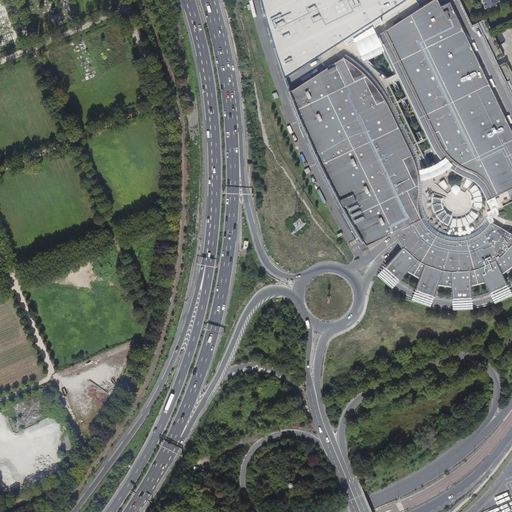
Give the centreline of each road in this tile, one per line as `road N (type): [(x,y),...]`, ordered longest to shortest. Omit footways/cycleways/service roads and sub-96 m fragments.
road 1 (motorway): [(174,438),(224,275),(232,117)]
road 2 (track): [(235,0),(268,145),(315,221),(361,274)]
road 3 (primary): [(346,478),(341,441),(349,409),(447,357),(477,358),(494,377),(496,397),(474,439)]
road 4 (trunk): [(208,265),(157,392),(69,511)]
road 5 (motorway): [(188,0),(210,96),(208,265)]
road 6 (motorway): [(208,265),(182,373),(110,511)]
road 7 (motorway): [(174,438),(215,382),(248,309),(274,290),(298,301)]
road 8 (motorway): [(306,277),(280,276),(260,253),(232,117)]
road 9 (track): [(83,451),(11,278)]
road 10 (track): [(0,399),(144,337)]
road 11 (primary): [(255,511),(243,477),(258,445),(293,433),(336,454)]
road 12 (primary): [(474,439),(440,468),(352,511)]
road 13 (secondary): [(329,330),(353,320),(357,284),(335,267),(306,277)]
road 14 (primary): [(422,511),(476,475),(511,432)]
